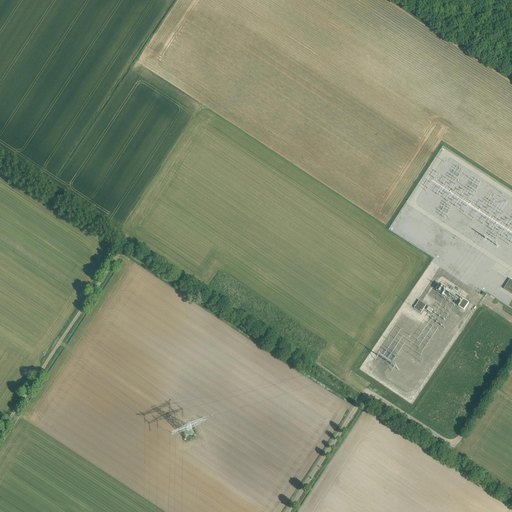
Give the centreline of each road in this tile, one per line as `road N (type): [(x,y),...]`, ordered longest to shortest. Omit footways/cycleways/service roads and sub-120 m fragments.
road 1 (track): [(0,159),(124,244),(0,434)]
road 2 (unclassified): [(291,511),(367,398),(455,444),(511,364)]
